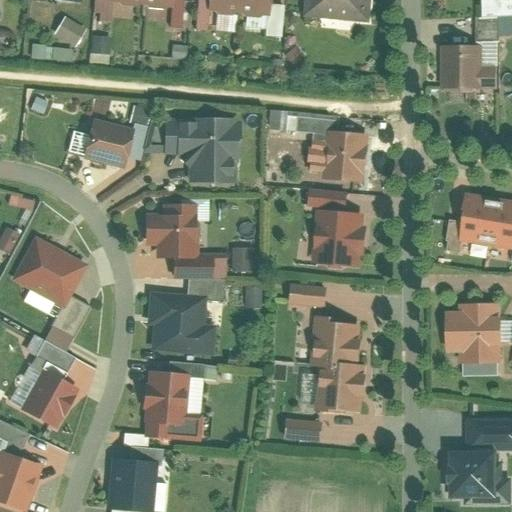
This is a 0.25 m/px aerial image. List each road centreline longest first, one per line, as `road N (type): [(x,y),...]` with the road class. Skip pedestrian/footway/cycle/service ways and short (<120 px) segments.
road 1 (residential): [(68,511),(114,371),(120,283),(106,238),(80,204),(38,180),(0,175)]
road 2 (residential): [(408,152),(410,511)]
road 3 (residential): [(409,0),(408,152)]
